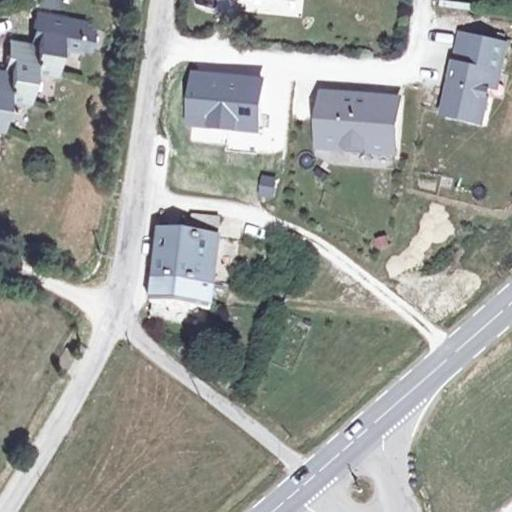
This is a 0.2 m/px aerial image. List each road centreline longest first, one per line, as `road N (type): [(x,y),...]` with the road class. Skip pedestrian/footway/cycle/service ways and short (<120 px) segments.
road 1 (residential): [(132,190),(270,223),(331,249),(456,359)]
road 2 (residential): [(310,478),(110,312)]
road 3 (residential): [(6,511),(47,449),(110,312)]
road 4 (residential): [(132,190),(162,0)]
road 5 (residential): [(110,312),(132,190)]
